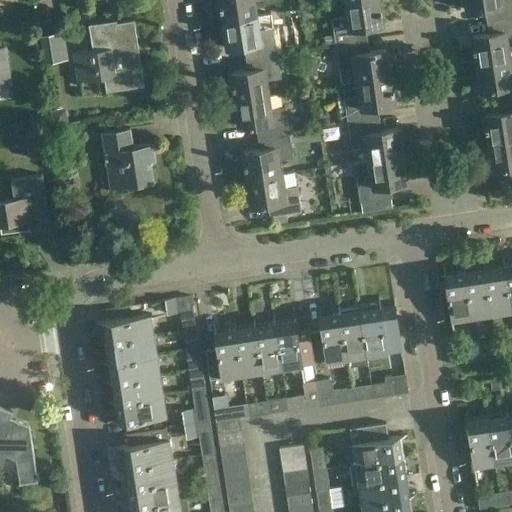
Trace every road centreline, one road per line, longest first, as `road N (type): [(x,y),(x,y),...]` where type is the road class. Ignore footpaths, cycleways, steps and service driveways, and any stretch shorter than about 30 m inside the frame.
road 1 (residential): [(449,511),(405,235)]
road 2 (residential): [(172,0),(215,264)]
road 3 (residential): [(443,230),(413,0)]
road 4 (residential): [(70,304),(97,511)]
road 5 (residential): [(215,264),(405,235)]
road 6 (residential): [(70,304),(99,281),(215,264)]
